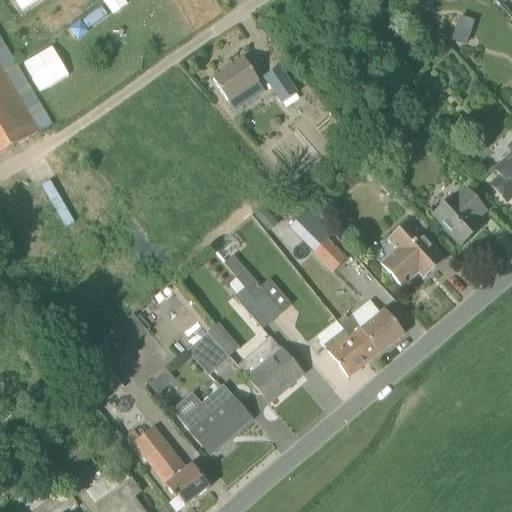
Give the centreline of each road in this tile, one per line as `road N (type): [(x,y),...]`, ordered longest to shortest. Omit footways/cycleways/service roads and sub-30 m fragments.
road 1 (unclassified): [(230,511),(511,273)]
road 2 (unclassified): [(0,173),(262,0)]
